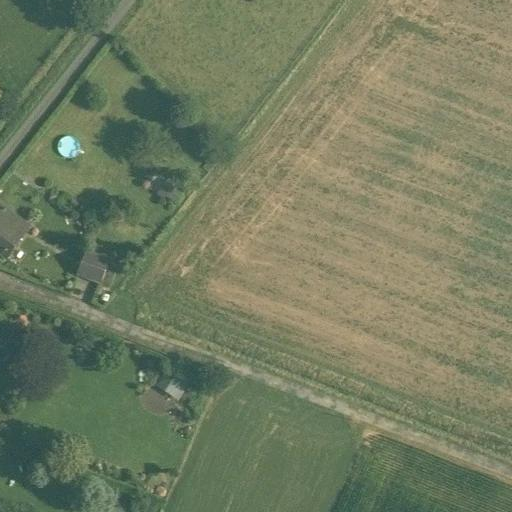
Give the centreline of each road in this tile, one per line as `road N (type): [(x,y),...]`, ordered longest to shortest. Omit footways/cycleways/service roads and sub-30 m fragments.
road 1 (unclassified): [(0,276),(511,473)]
road 2 (unclassified): [(0,162),(131,0)]
